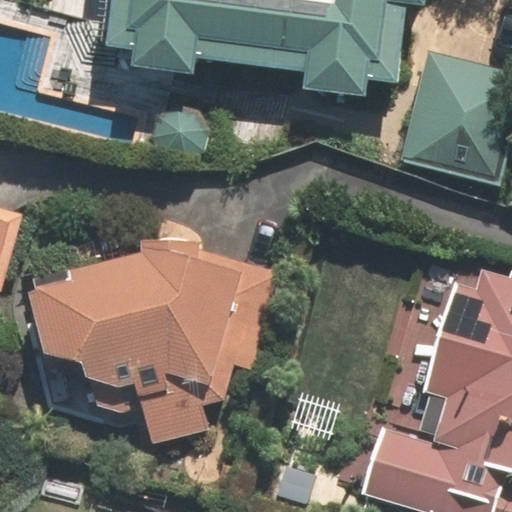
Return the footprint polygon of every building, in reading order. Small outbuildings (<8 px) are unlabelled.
[(442,0),(129,0),(125,48),(151,51),(149,74),(219,81),(220,68),(321,77),(320,90),(387,96),(389,75),(423,78),(430,3),(442,4),(442,0)] [(511,176),(511,66),(434,50),(412,158),(511,178),(511,176)] [(0,314),(30,213),(0,204),(0,314)] [(289,272),(157,237),(160,253),(44,275),(62,372),(90,367),(99,415),(153,405),(160,442),(223,431),(217,401),(233,405),(244,364),(263,369),(289,272)] [(511,511),(511,275),(480,267),(434,437),(391,425),(370,501),(412,511),(511,511)]
